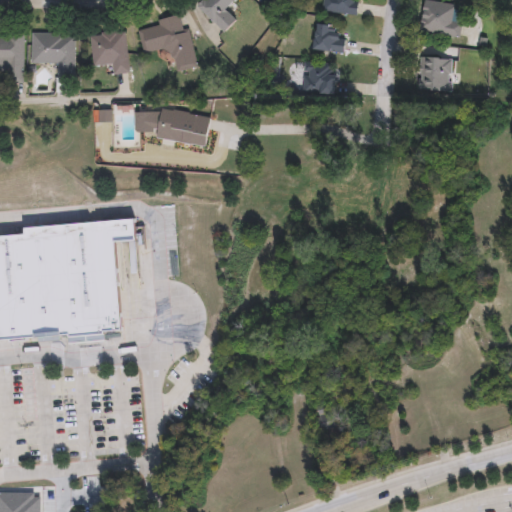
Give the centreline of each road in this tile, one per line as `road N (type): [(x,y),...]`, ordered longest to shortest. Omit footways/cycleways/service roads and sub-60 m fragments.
road 1 (primary): [(511,451),(320,511)]
road 2 (residential): [(381,131),(393,0)]
